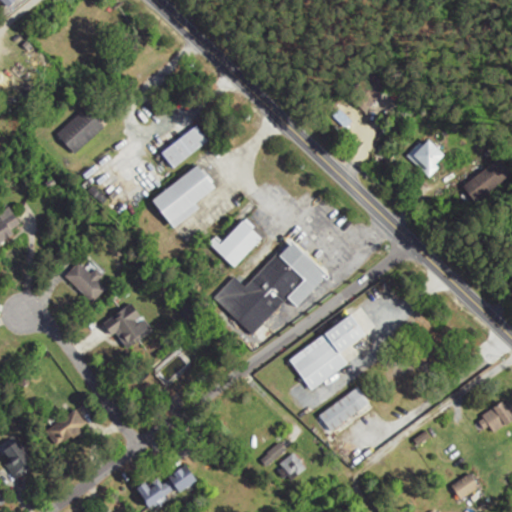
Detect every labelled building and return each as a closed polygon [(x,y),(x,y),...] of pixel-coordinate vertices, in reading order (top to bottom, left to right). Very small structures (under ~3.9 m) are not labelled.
[(0,0),(10,10),(19,1),(18,0),(0,0)] [(76,154),(105,127),(86,107),(57,134),(76,154)] [(162,155),(175,170),(209,141),(197,126),(162,155)] [(447,159),(431,143),(412,162),(428,178),(447,159)] [(511,177),(511,173),(501,159),(465,188),(478,204),(511,177)] [(153,200),(172,227),(220,194),(201,166),(153,200)] [(221,244),(215,238),(208,245),(235,270),(264,240),(244,221),(221,244)] [(246,288),(234,277),(214,299),(255,337),(266,325),(273,331),(292,311),(295,314),(330,276),(291,240),(246,288)] [(96,271),(91,276),(79,264),(66,278),(93,304),(107,290),(99,283),(104,278),(96,271)] [(153,333),(134,304),(106,323),(125,352),(153,333)] [(327,335),(330,340),(294,365),(310,390),(374,348),(354,317),(327,335)] [(319,416),(332,434),(371,406),(359,388),(319,416)] [(491,436),(511,424),(511,416),(505,403),(481,417),(491,436)] [(88,430),(78,411),(46,429),(57,448),(88,430)] [(1,453),(18,478),(31,469),(14,444),(1,453)] [(307,468),(292,453),(280,465),(294,480),(307,468)] [(151,511),(199,485),(189,466),(141,493),(151,511)] [(450,487),(460,502),(481,489),(471,474),(450,487)]
